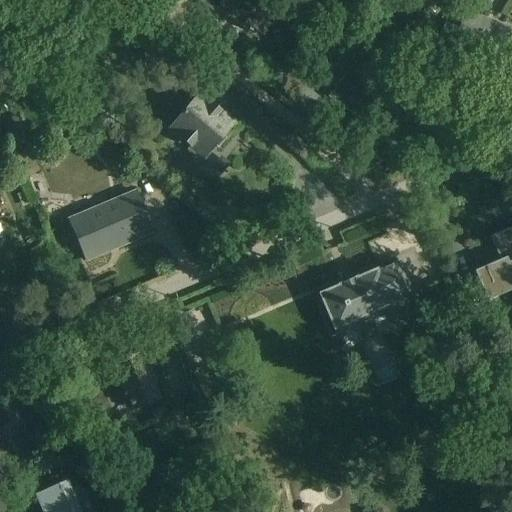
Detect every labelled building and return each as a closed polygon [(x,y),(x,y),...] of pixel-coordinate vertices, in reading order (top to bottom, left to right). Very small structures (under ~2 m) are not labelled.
[(203,0),(202,2),(263,43),(287,8),(275,0),(203,0)] [(464,50),(511,67),(511,26),(478,13),(464,50)] [(383,108),(404,78),(349,39),(331,65),(346,76),(329,100),(363,124),(377,104),(383,108)] [(214,159),(245,127),(214,96),(182,128),(214,159)] [(90,263),(160,234),(141,191),(72,220),(90,263)] [(500,285),(511,280),(511,211),(477,225),(500,285)] [(43,282),(67,271),(46,228),(23,239),(43,282)] [(347,343),(426,314),(406,260),(327,290),(347,343)] [(136,412),(166,400),(146,349),(116,361),(136,412)] [(85,511),(72,482),(36,498),(42,511),(85,511)]
